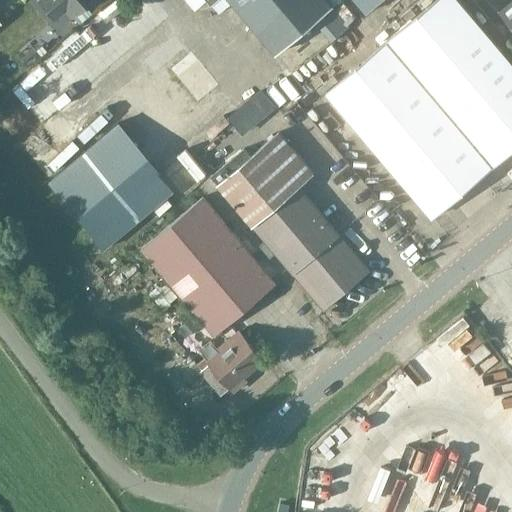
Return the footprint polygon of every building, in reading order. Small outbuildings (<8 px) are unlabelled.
[(71,17),(91,0),(36,0),(53,20),(64,9),(71,17)] [(331,42),(349,28),(324,0),(205,0),(211,6),(218,0),(227,0),(275,56),(315,22),(331,42)] [(348,0),(363,16),(382,0),(348,0)] [(492,167),(511,149),(511,66),(455,0),(437,0),(387,43),(492,167)] [(511,0),(487,0),(511,28),(511,0)] [(379,14),(384,25),(401,16),(396,6),(379,14)] [(431,219),(492,167),(387,43),(326,95),(431,219)] [(190,53),(170,70),(177,78),(197,61),(190,53)] [(299,83),(309,74),(302,65),(291,74),(299,83)] [(117,124),(47,182),(103,249),(172,192),(117,124)] [(252,226),(297,189),(316,172),(279,129),(241,162),(234,155),(210,176),(252,226)] [(323,311),(368,272),(297,189),(252,226),(251,227),(323,311)] [(214,336),(275,285),(201,199),(141,250),(214,336)] [(191,318),(179,328),(187,337),(199,327),(191,318)] [(244,378),(264,361),(238,332),(218,349),(220,352),(207,363),(208,364),(200,371),(220,395),(229,388),(233,393),(246,381),(244,378)] [(461,339),(442,351),(449,363),(468,351),(461,339)] [(484,344),(460,371),(472,383),(497,356),(484,344)]
